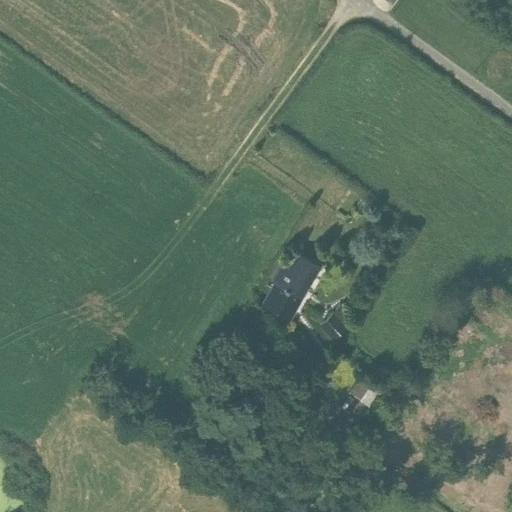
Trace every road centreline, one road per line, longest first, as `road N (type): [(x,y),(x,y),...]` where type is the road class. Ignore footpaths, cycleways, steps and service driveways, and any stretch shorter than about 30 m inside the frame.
road 1 (track): [(351,2),(214,193)]
road 2 (residential): [(511,115),(348,0)]
